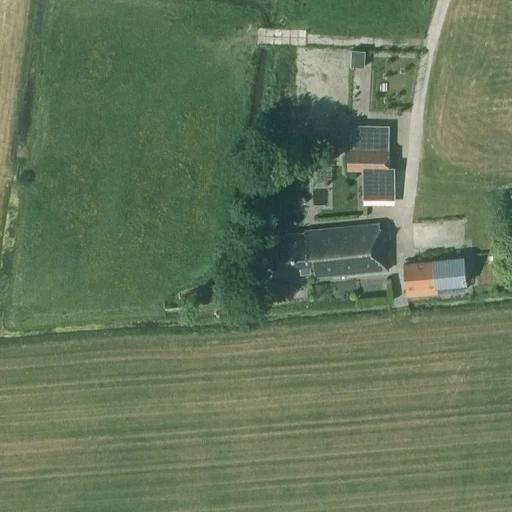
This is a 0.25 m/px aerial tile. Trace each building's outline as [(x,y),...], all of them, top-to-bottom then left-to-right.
[(364,67),(365,51),(352,50),(351,66),(364,67)] [(351,123),(350,151),(388,152),(389,125),(351,123)] [(338,147),(328,147),(328,157),(338,157),(338,147)] [(348,151),(347,171),(364,171),(388,172),(388,152),(350,151),(348,151)] [(315,276),(388,269),(386,238),(382,238),(380,222),(308,229),(308,233),(294,234),(294,233),(277,234),(278,236),(273,236),(277,274),(315,271),(315,276)] [(464,281),(465,281),(463,256),(404,262),(407,294),(465,289),(464,281)]
